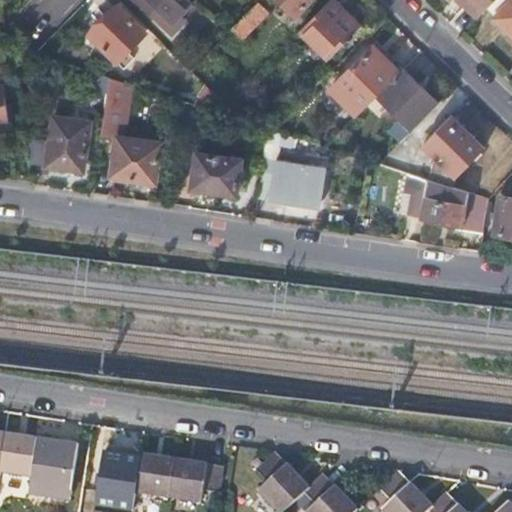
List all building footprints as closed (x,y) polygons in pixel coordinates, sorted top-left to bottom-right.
[(192,2),(189,0),(136,0),(169,33),(184,18),(179,14),(192,2)] [(257,0),(230,28),(240,38),(267,10),(257,0)] [(307,0),(278,0),(293,14),(307,0)] [(332,0),(327,0),(298,30),(327,57),(358,25),(332,0)] [(462,0),(478,15),(493,0),(462,0)] [(511,0),(509,0),(494,15),(511,33),(511,0)] [(143,31),(115,4),(86,34),(113,62),(116,60),(124,67),(134,57),(126,49),(143,31)] [(327,86),(356,115),(375,95),(397,72),(370,44),(327,86)] [(375,95),(411,129),(438,102),(401,68),(397,72),(375,95)] [(94,89),(108,91),(110,76),(93,70),(94,89)] [(110,76),(108,91),(131,95),(133,83),(110,76)] [(0,123),(8,122),(2,83),(0,83),(0,123)] [(182,99),(181,110),(203,115),(204,107),(182,99)] [(26,136),(30,161),(83,169),(91,119),(53,114),(50,138),(26,136)] [(391,155),(388,166),(433,180),(473,137),(449,114),(421,144),(417,162),(391,155)] [(250,151),(263,153),(263,143),(265,128),(265,126),(254,123),(250,151)] [(265,128),(263,143),(276,145),(279,133),(265,128)] [(163,140),(118,134),(112,174),(156,180),(163,140)] [(433,180),(434,180),(453,186),(455,177),(483,147),(473,137),(433,180)] [(242,156),(197,150),(191,185),(236,193),(242,156)] [(323,166),(277,159),(272,196),(317,203),(323,166)] [(461,227),(483,231),(488,197),(453,186),(434,180),(429,197),(424,196),(423,194),(411,191),(407,214),(461,224),(461,227)] [(511,197),(499,195),(493,233),(511,235),(511,197)] [(75,440),(1,429),(0,438),(0,474),(28,479),(27,487),(33,496),(54,499),(63,492),(63,491),(69,492),(72,471),(75,440)] [(122,448),(119,475),(133,477),(130,494),(197,505),(200,487),(216,489),(220,463),(205,460),(137,451),(122,448)] [(271,511),(272,511),(303,486),(283,460),(274,450),(254,465),(264,477),(252,488),(271,511)] [(380,511),(417,511),(425,505),(429,502),(406,477),(398,468),(380,485),(388,494),(375,506),(380,511)] [(345,511),(353,506),(332,482),(321,470),(303,486),(313,497),(301,509),(303,511),(345,511)] [(467,511),(456,500),(444,488),(429,502),(425,505),(432,511),(467,511)] [(63,491),(63,492),(54,499),(68,501),(69,492),(63,491)] [(511,511),(511,503),(506,497),(488,511),(511,511)]
